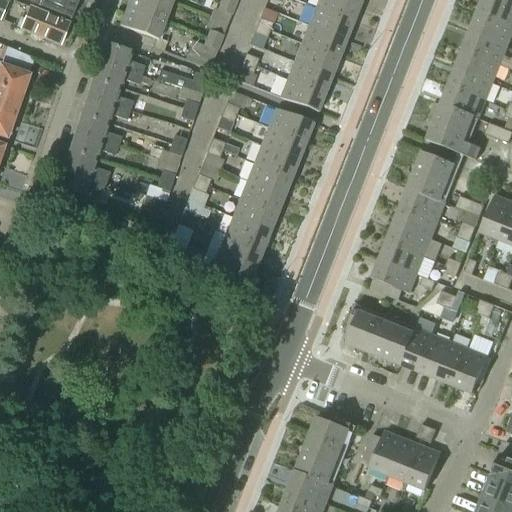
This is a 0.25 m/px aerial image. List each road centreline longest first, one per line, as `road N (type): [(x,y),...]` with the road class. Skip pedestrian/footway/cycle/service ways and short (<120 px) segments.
road 1 (tertiary): [(282,357),(421,0)]
road 2 (residential): [(0,285),(77,68)]
road 3 (residential): [(472,434),(282,357)]
road 4 (tertiary): [(211,511),(282,357)]
